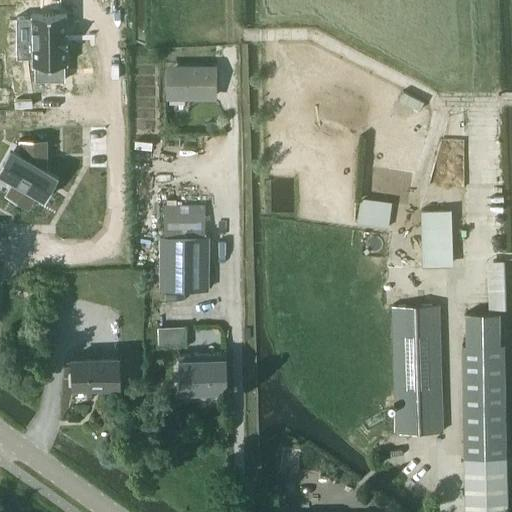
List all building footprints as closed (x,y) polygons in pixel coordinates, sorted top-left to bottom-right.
[(31,16),(15,16),(16,51),(16,57),(32,57),(32,62),(31,62),(31,64),(34,64),(34,80),(64,80),(64,64),(66,64),(66,62),(66,46),(66,31),(65,31),(65,15),(66,15),(66,14),(56,14),(30,14),(31,16)] [(176,73),(169,73),(168,96),(212,96),(212,73),(205,73),(205,67),(176,67),(176,73)] [(10,147),(0,163),(0,174),(11,181),(5,193),(4,192),(4,194),(29,208),(36,195),(44,199),(58,174),(47,168),(47,139),(18,139),(18,140),(18,152),(10,147)] [(422,268),(450,268),(449,212),(421,212),(422,268)] [(159,289),(208,290),(208,238),(160,237),(159,289)] [(502,262),(491,262),(493,309),(504,309),(502,262)] [(392,307),(396,434),(442,433),(438,305),(392,307)] [(498,345),(498,313),(465,314),(465,345),(461,345),(464,511),(504,511),(502,345),(498,345)] [(226,391),(225,349),(224,349),(224,353),(178,355),(178,351),(179,392),(226,391)] [(72,357),(72,391),(114,391),(113,357),(72,357)]
